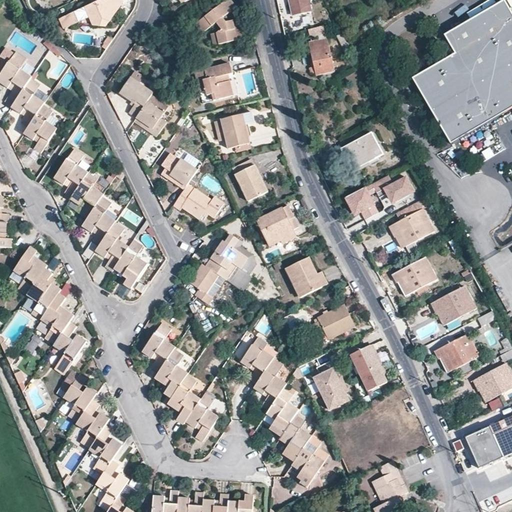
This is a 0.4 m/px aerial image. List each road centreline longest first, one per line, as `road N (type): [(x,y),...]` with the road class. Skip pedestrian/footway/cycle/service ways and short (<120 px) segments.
road 1 (residential): [(262,0),(301,166),(391,334),(458,495)]
road 2 (residential): [(116,345),(176,257),(95,88),(146,0)]
road 3 (residential): [(116,345),(0,135)]
road 4 (residential): [(237,459),(183,464),(164,456),(116,345)]
